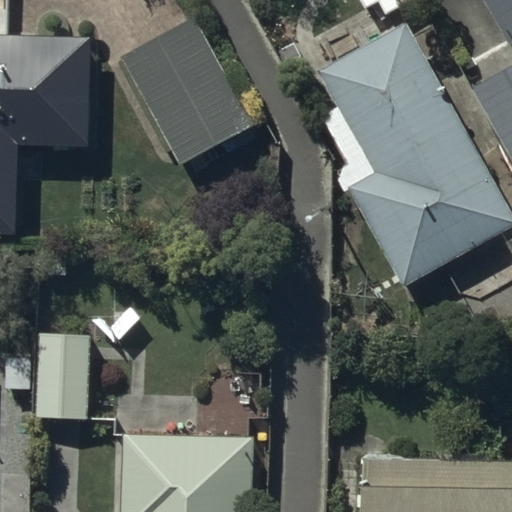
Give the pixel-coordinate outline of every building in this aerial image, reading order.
[(414,0),(362,0),(366,6),(377,0),(386,0),(393,12),(414,0)] [(511,0),(481,0),(508,50),(511,47),(511,0)] [(253,126),(194,19),(120,59),(179,166),(253,126)] [(90,38),(0,36),(0,234),(20,235),(22,146),(88,147),(90,38)] [(511,225),(511,222),(409,36),(332,78),(387,178),(357,194),(407,284),(511,225)] [(511,72),(483,89),(511,141),(511,72)] [(93,337),(42,336),(40,420),(91,421),(93,337)] [(249,511),(250,436),(121,435),(120,435),(118,511),(249,511)] [(511,511),(511,462),(363,461),(362,476),(359,476),(358,511),(511,511)]
